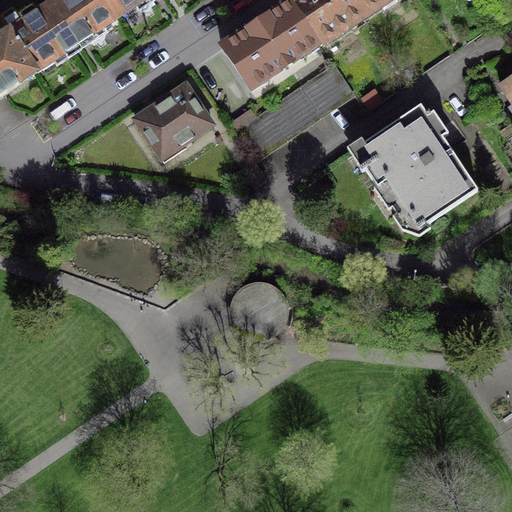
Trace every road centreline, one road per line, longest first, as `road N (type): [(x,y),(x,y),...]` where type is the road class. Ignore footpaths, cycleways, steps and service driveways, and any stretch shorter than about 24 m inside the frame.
road 1 (residential): [(511,272),(426,268),(339,248),(212,198),(15,172)]
road 2 (residential): [(15,172),(273,0)]
